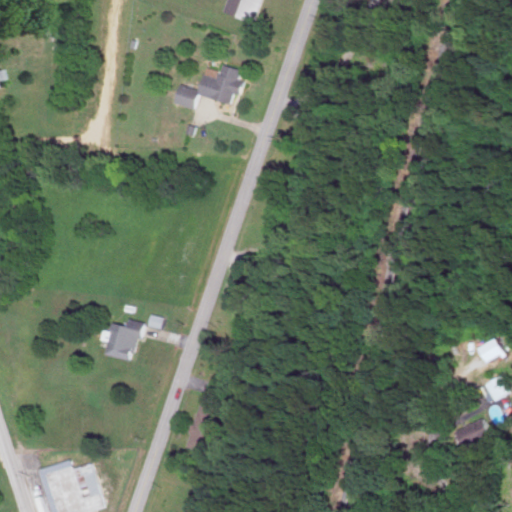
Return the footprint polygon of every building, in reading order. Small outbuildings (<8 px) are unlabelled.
[(230,0),(228,10),(258,20),(264,0),(230,0)] [(202,92),(233,101),(236,91),(242,93),(246,79),(241,77),(244,67),(226,62),(223,70),(210,66),(203,87),(184,82),(178,101),(198,106),(202,92)] [(264,259),(280,262),(284,241),(268,238),(264,259)] [(265,315),(270,295),(250,291),(246,311),(265,315)] [(166,315),(153,313),(151,324),(164,327),(166,315)] [(138,358),(145,320),(133,317),(131,324),(115,321),(109,353),(138,358)] [(484,346),(493,361),(509,351),(500,336),(484,346)] [(492,401),(511,390),(511,388),(504,374),(483,385),(492,401)] [(223,402),(203,396),(188,444),(212,452),(215,443),(210,441),(223,402)] [(464,428),(474,447),(498,434),(488,416),(464,428)] [(83,511),(106,506),(94,461),(76,466),(74,459),(45,466),(56,511),(83,511)]
